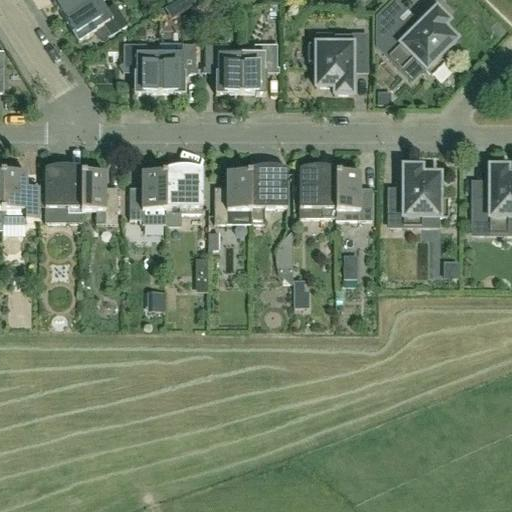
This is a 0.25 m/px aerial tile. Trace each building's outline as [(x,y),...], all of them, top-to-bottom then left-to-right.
[(100,3),(97,0),(58,0),(51,4),(57,13),(58,13),(66,25),(100,3)] [(126,29),(114,10),(107,15),(100,3),(66,25),(74,37),(72,38),(78,47),(100,33),(106,42),(126,29)] [(439,61),(456,44),(443,31),(449,25),(436,12),(413,35),(388,10),(377,20),(377,49),(413,85),(424,73),(431,80),(444,67),(439,61)] [(365,67),(365,39),(315,40),(315,48),(308,48),(308,66),(315,66),(315,91),(334,91),(334,99),(352,99),(352,67),(365,67)] [(159,97),(159,57),(146,57),(146,48),(123,48),(123,73),(134,73),(134,99),(145,99),(145,97),(159,97)] [(195,73),(195,49),(159,48),(159,57),(159,97),(174,97),(174,99),(184,99),(184,73),(195,73)] [(240,97),(241,57),(227,57),(227,49),(205,49),(205,73),(216,73),(216,99),(226,99),(226,97),(240,97)] [(266,99),(266,73),(277,73),(277,49),(254,49),(254,57),(241,57),(240,97),(255,97),(255,99),(266,99)] [(310,75),(281,76),(283,106),(311,104),(310,75)] [(378,96),(378,109),(390,109),(390,96),(378,96)] [(82,176),(82,173),(73,170),(68,170),(62,169),(59,170),(55,170),(52,171),(44,173),(44,227),(81,227),(81,218),(82,218),(82,215),(81,215),(81,176),(82,176)] [(202,212),(202,173),(198,172),(194,171),(190,170),(184,170),(181,170),(175,170),(171,171),(167,172),(165,173),(165,177),(166,177),(165,229),(179,229),(179,218),(201,218),(201,212),(202,212)] [(250,228),(250,177),(247,177),(247,170),(241,170),(237,170),(233,171),(227,172),(227,192),(214,192),(214,228),(250,228)] [(287,212),(287,173),(283,172),(280,171),(277,170),(274,170),(268,170),(263,170),(260,170),(255,172),(250,173),(250,177),(250,228),(264,228),(264,212),(287,212)] [(335,222),(335,215),(336,177),(336,173),(332,172),(328,171),(326,171),(321,170),(317,170),(311,170),(305,171),(299,173),(299,212),(300,212),(299,222),(335,222)] [(447,221),(447,203),(439,203),(439,178),(421,178),(421,170),(403,170),(403,191),(389,191),(389,230),(436,230),(436,229),(437,229),(437,230),(440,230),(440,221),(447,221)] [(473,238),(507,238),(507,221),(511,221),(511,178),(507,178),(507,170),(489,171),(489,184),(473,184),(473,238)] [(38,224),(39,192),(26,192),(26,176),(2,176),(2,229),(26,229),(26,224),(38,224)] [(117,228),(117,192),(105,192),(105,176),(82,176),(81,176),(81,215),(82,215),(96,215),(96,228),(117,228)] [(166,177),(165,177),(142,177),(142,192),(129,192),(129,224),(142,224),(142,229),(165,229),(166,177)] [(372,225),(372,193),(359,193),(359,177),(336,177),(335,215),(335,222),(335,224),(359,225),(372,225)] [(291,290),(291,236),(289,238),(283,243),(278,248),(277,251),(276,253),(275,256),(275,260),(275,263),(275,267),(275,270),(276,273),(277,275),(279,278),(281,281),(284,284),(289,288),(291,290)] [(218,254),(218,237),(207,237),(207,254),(218,254)] [(343,272),(343,283),(356,283),(356,272),(343,272)] [(195,276),(196,296),(207,296),(207,276),(195,276)] [(293,285),(293,295),(304,295),(304,285),(293,285)]
